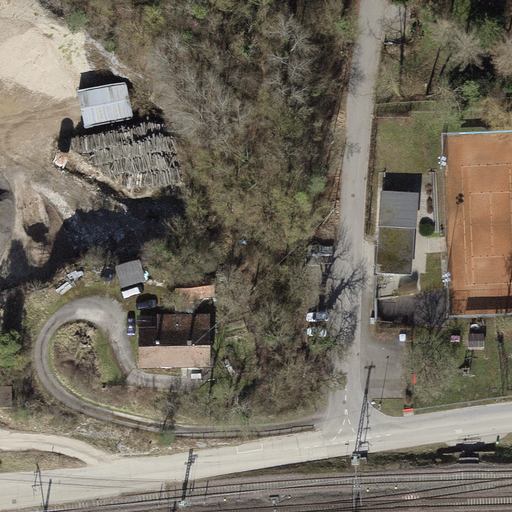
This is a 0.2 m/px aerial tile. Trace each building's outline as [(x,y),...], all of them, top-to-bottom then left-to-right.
[(131,83),(82,92),(89,129),(138,120),(131,83)] [(413,194),(385,193),(379,274),(412,275),(412,264),(402,260),(402,244),(414,245),(415,229),(411,228),(413,194)] [(126,283),(150,277),(145,257),(121,263),(126,283)] [(213,279),(179,281),(181,300),(214,298),(213,279)] [(167,333),(143,333),(144,368),(210,368),(210,319),(167,319),(167,333)]
